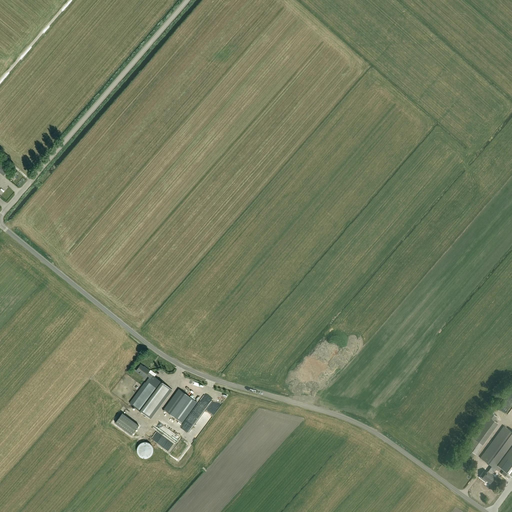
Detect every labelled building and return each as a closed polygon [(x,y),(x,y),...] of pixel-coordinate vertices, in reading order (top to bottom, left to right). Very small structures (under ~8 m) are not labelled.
[(9,169),(0,160),(0,172),(3,175),(9,169)] [(149,378),(130,404),(150,419),(172,390),(148,372),(149,371),(146,368),(145,368),(140,365),(136,371),(144,377),(146,375),(149,378)] [(164,410),(167,412),(175,418),(190,398),(179,389),(164,410)] [(131,435),(138,425),(122,413),(115,423),(131,435)] [(202,416),(193,429),(199,433),(208,420),(202,416)] [(488,416),(466,447),(475,454),(498,423),(488,416)] [(173,443),(177,437),(163,427),(160,430),(153,426),(152,428),(173,443)] [(492,466),(488,472),(492,475),(496,469),(497,470),(499,466),(511,449),(511,432),(504,426),(480,458),(492,466)] [(169,440),(164,444),(168,450),(173,446),(169,440)] [(141,444),(138,446),(137,448),(137,450),(137,452),(138,454),(139,456),(141,458),(143,458),(146,458),(148,458),(150,457),(152,455),(153,452),(153,450),(152,447),(151,445),(150,444),(147,443),(145,442),(143,443),(141,444)] [(511,449),(499,466),(503,470),(504,470),(502,474),(508,478),(511,475),(511,449)] [(471,460),(461,453),(457,459),(466,466),(471,460)] [(488,472),(487,471),(485,470),(480,478),(486,482),(487,481),(490,483),(495,477),(492,475),(488,472)]
